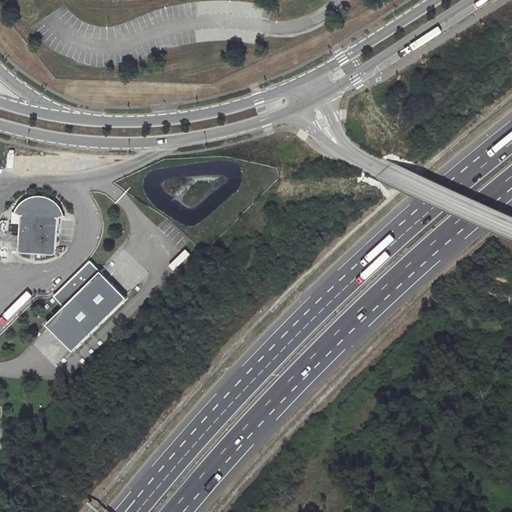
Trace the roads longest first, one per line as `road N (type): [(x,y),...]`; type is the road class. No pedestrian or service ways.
road 1 (motorway): [(511,143),(335,295),(144,503)]
road 2 (motorway): [(169,511),(356,310),(511,173)]
road 3 (unknown): [(0,367),(75,366),(159,282),(163,262),(109,173)]
road 4 (unclassified): [(0,128),(105,146),(158,143),(294,109)]
road 5 (unclassified): [(312,78),(182,119),(75,119)]
road 6 (unclassified): [(511,228),(340,150)]
road 7 (unclassified): [(324,96),(474,0)]
road 8 (unclassified): [(437,0),(312,78)]
